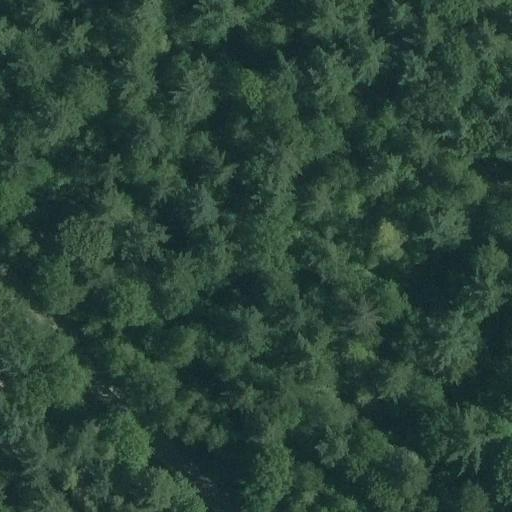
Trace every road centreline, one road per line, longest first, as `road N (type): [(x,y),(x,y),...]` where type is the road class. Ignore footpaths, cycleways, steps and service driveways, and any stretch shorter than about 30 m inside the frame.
road 1 (tertiary): [(232,511),(150,438),(0,272)]
road 2 (track): [(511,193),(492,189),(387,112),(266,0)]
